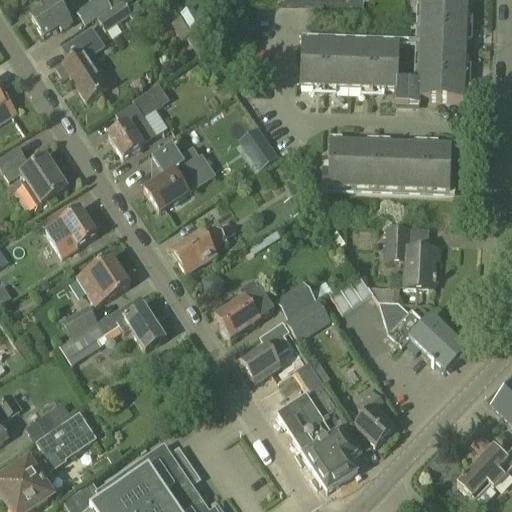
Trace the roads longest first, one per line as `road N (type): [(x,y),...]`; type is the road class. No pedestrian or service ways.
road 1 (residential): [(316,511),(0,30)]
road 2 (residential): [(503,127),(303,123),(283,115),(275,99),(278,22)]
road 3 (residential): [(511,322),(492,301),(503,127)]
road 4 (secondary): [(382,485),(511,349)]
road 5 (residential): [(503,127),(505,0)]
